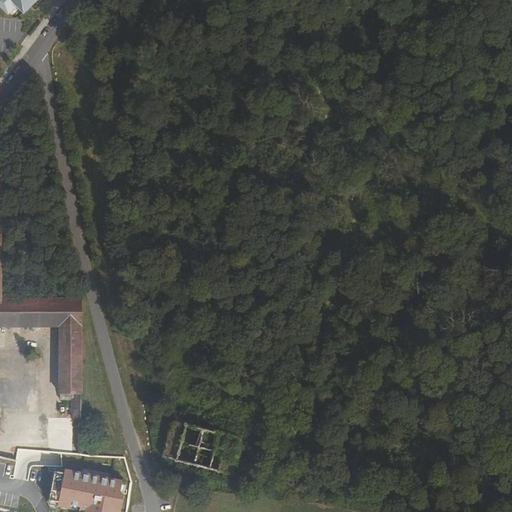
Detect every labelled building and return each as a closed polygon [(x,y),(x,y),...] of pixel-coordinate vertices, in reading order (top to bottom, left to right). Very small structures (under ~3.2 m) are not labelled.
[(22,15),(37,0),(0,0),(0,9),(7,17),(16,8),(22,15)] [(0,325),(61,325),(81,325),(81,304),(1,304),(0,303),(0,325)] [(73,400),(82,399),(81,325),(61,325),(61,400),(73,400)] [(82,399),(73,400),(73,418),(82,418),(82,399)] [(219,421),(207,418),(204,427),(176,420),(167,456),(195,464),(193,471),(206,475),(208,468),(234,476),(244,438),(216,430),(219,421)] [(65,469),(57,506),(81,511),(120,511),(127,481),(65,469)]
